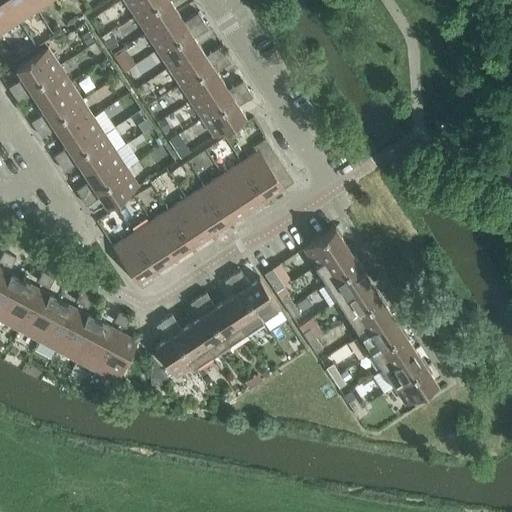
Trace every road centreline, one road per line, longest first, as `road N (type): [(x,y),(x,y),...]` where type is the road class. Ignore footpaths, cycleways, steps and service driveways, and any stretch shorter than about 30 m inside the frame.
road 1 (residential): [(333,191),(211,0)]
road 2 (unknown): [(333,191),(434,378)]
